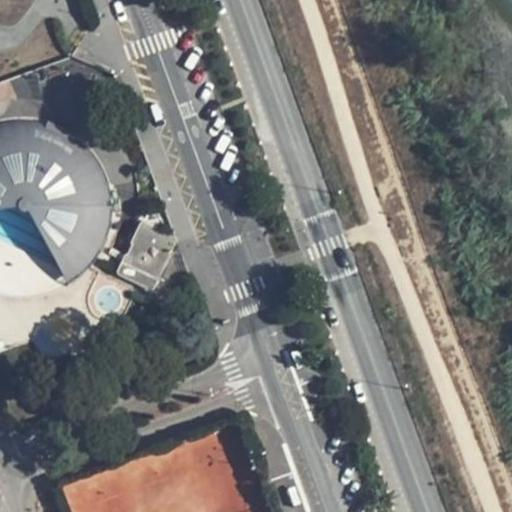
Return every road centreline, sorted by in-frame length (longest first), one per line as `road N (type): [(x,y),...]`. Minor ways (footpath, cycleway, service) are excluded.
road 1 (secondary): [(429,511),(241,0)]
road 2 (residential): [(268,356),(138,0)]
road 3 (residential): [(7,472),(278,383)]
road 4 (residential): [(268,356),(0,449)]
road 5 (residential): [(326,511),(278,383)]
